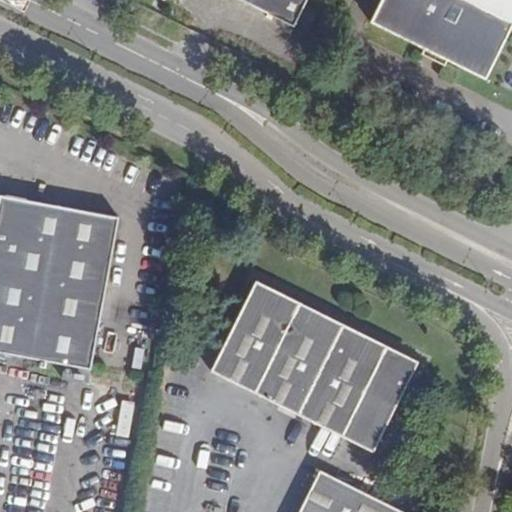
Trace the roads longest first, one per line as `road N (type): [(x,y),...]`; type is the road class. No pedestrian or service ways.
road 1 (residential): [(0,26),(199,122),(299,204),(462,286)]
road 2 (residential): [(511,277),(316,182),(242,107)]
road 3 (residential): [(511,245),(326,156),(271,109),(242,107)]
road 4 (residential): [(242,107),(26,0)]
